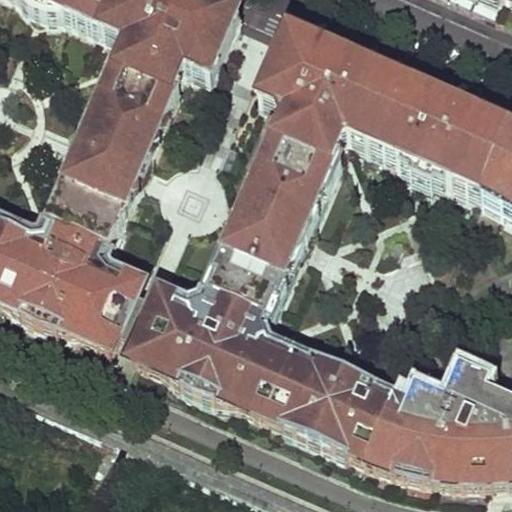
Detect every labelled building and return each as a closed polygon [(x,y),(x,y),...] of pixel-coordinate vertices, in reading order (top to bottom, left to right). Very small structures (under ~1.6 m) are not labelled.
[(0,0),(0,304),(10,309),(6,318),(25,326),(22,333),(35,341),(39,332),(81,351),(86,341),(115,355),(135,312),(139,302),(108,289),(101,279),(108,264),(111,265),(137,205),(145,198),(141,196),(150,176),(154,177),(154,166),(164,143),(155,139),(167,112),(176,116),(180,106),(177,105),(185,88),(194,92),(197,84),(206,81),(218,86),(212,100),(209,108),(222,114),(245,62),(231,56),(241,33),(164,0),(0,0)] [(452,0),(429,0),(511,35),(511,17),(504,14),(501,21),(452,0)] [(511,0),(452,0),(501,21),(504,14),(511,17),(511,0)] [(157,322),(155,322),(136,364),(138,364),(183,383),(185,390),(180,402),(198,412),(219,419),(240,420),(283,439),(282,443),(348,472),(350,468),(372,479),(412,492),(455,498),(491,500),(511,497),(511,160),(505,157),(509,150),(467,132),(400,102),(288,54),(264,110),(284,119),(280,129),(277,128),(284,140),(280,150),(263,188),(259,186),(255,195),(251,205),(246,210),(241,215),(245,217),(240,227),(236,237),(232,236),(231,244),(231,250),(227,259),(223,269),(227,270),(210,308),(205,318),(190,325),(161,312),(157,322)] [(197,84),(194,92),(212,100),(218,86),(206,81),(197,84)] [(284,119),(264,110),(260,120),(277,128),(280,129),(284,119)] [(164,143),(176,116),(167,112),(155,139),(164,143)] [(263,188),(280,150),(272,146),(252,193),(255,195),(259,186),(263,188)] [(223,269),(227,259),(224,258),(203,305),(210,308),(227,270),(223,269)] [(0,304),(0,315),(6,318),(10,309),(0,304)] [(145,317),(135,312),(115,355),(126,359),(136,364),(155,322),(145,317)] [(25,326),(6,318),(22,333),(25,326)] [(39,332),(35,341),(57,349),(81,351),(39,332)] [(86,341),(81,351),(111,364),(115,355),(86,341)] [(183,383),(138,364),(134,374),(164,387),(164,388),(172,395),(180,402),(185,390),(183,383)]
